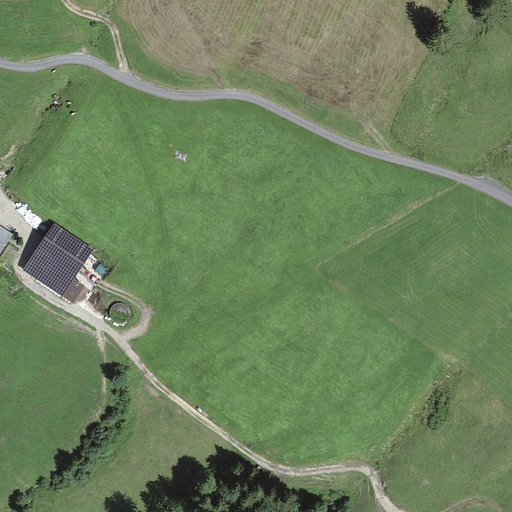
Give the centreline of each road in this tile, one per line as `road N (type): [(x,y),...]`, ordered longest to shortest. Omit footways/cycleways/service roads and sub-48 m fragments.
road 1 (track): [(0,63),(79,58),(173,95),(250,97),(341,141),(511,200)]
road 2 (track): [(505,511),(495,495),(475,493),(450,506),(409,509),(386,497),(381,476),(361,460),(270,472)]
road 3 (track): [(130,346),(110,319),(34,284),(20,263),(26,226),(0,196)]
road 4 (track): [(270,472),(162,391),(130,346)]
